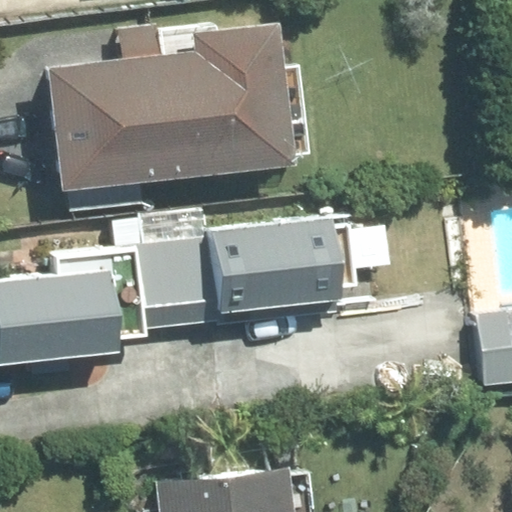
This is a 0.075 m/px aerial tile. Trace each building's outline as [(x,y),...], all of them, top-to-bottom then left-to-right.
[(260,80),(253,11),(146,24),(147,20),(109,24),(113,46),(24,56),(39,181),(269,154),(268,146),(293,144),(285,77),(260,80)] [(231,195),(261,192),(259,169),(229,171),(231,195)] [(324,289),(315,208),(189,220),(190,231),(137,236),(134,209),(105,211),(107,240),(40,246),(42,262),(0,267),(0,350),(97,340),(96,330),(128,327),(128,323),(209,314),(207,302),(324,289)] [(475,380),(511,374),(511,300),(465,307),(475,380)] [(273,511),(267,454),(132,469),(137,511),(273,511)]
